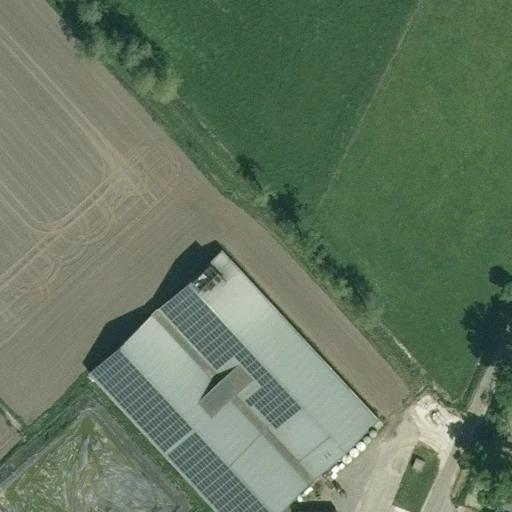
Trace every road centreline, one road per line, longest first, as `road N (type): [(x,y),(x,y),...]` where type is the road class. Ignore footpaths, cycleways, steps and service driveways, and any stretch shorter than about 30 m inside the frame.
road 1 (track): [(69,0),(240,186),(248,209)]
road 2 (unclassified): [(431,511),(511,336)]
